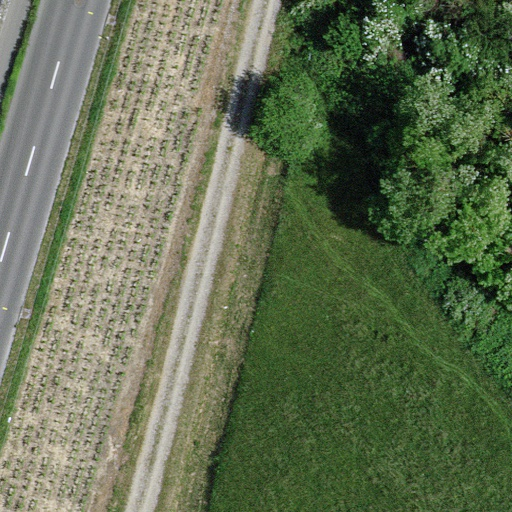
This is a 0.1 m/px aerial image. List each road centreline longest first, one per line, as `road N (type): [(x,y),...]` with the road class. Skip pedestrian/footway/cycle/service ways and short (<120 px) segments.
road 1 (track): [(263,0),(135,511)]
road 2 (tertiary): [(0,265),(77,0)]
